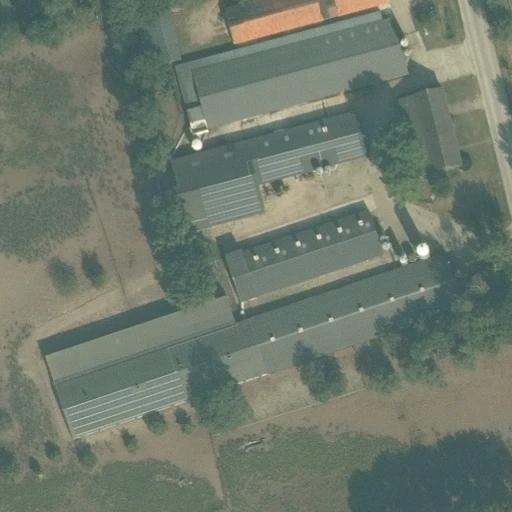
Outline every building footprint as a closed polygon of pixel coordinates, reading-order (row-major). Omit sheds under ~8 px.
[(235,45),(389,4),(387,0),(274,0),(227,12),(235,45)] [(145,66),(177,61),(169,9),(136,15),(145,66)] [(381,14),(175,69),(192,130),(190,131),(192,138),(194,138),(208,134),(207,130),(408,76),(394,22),(383,24),(381,14)] [(432,176),(462,169),(443,92),(396,103),(410,158),(415,180),(432,176)] [(368,157),(356,113),(246,143),(171,163),(179,191),(160,197),(164,212),(182,207),(190,235),(265,215),(258,186),(368,157)] [(386,257),(385,256),(391,254),(387,242),(381,244),(369,214),(243,256),(242,254),(226,259),(241,305),(386,257)] [(252,381),(464,310),(445,257),(249,323),(249,322),(236,327),(227,300),(45,360),(54,390),(56,390),(72,441),(108,429),(126,423),(252,381)]
